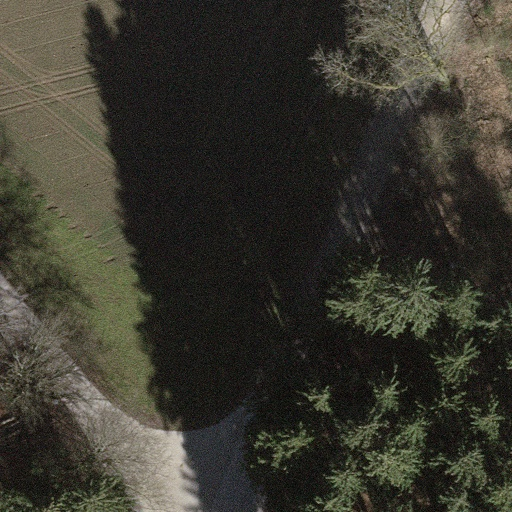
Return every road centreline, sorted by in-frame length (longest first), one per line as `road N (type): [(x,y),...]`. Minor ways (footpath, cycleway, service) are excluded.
road 1 (unclassified): [(232,511),(455,0)]
road 2 (track): [(0,289),(187,511)]
